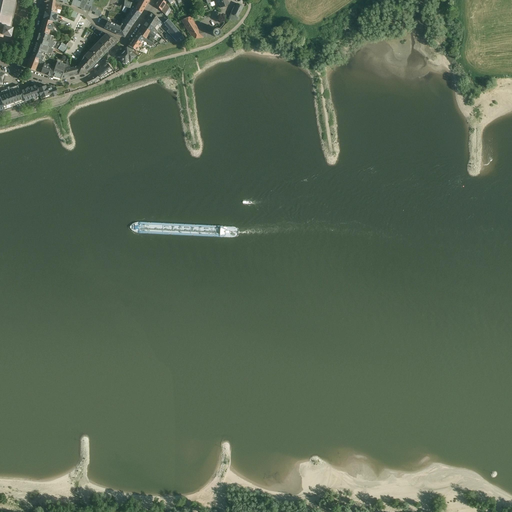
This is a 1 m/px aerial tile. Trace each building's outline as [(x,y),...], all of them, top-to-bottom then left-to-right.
[(0,0),(0,36),(2,36),(2,35),(10,37),(12,28),(10,28),(15,0),(0,0)] [(50,0),(44,0),(44,2),(46,2),(45,11),(57,13),(57,9),(61,10),(61,6),(55,4),(55,2),(55,1),(54,1),(50,0)] [(87,0),(81,0),(81,2),(79,7),(81,8),(81,9),(84,10),(87,0)] [(87,0),(84,10),(89,12),(90,11),(92,5),(93,0),(87,0)] [(139,0),(137,5),(134,10),(141,13),(144,9),(148,1),(145,0),(139,0)] [(168,8),(166,4),(165,3),(162,0),(158,0),(156,5),(161,11),(164,14),(168,8)] [(226,0),(216,0),(220,8),(229,4),(226,0)] [(187,18),(178,2),(177,1),(174,4),(171,5),(181,20),(187,18)] [(237,4),(235,7),(234,7),(228,20),(229,21),(230,20),(230,21),(235,20),(236,20),(237,21),(238,20),(239,19),(239,18),(239,17),(238,17),(238,16),(240,12),(241,12),(241,11),(241,10),(243,7),(237,4)] [(132,9),(121,23),(131,27),(141,13),(134,10),(132,9)] [(57,13),(45,11),(43,20),(52,21),(52,22),(55,22),(57,13)] [(161,22),(151,12),(148,17),(157,24),(158,25),(161,22)] [(74,22),(73,23),(77,25),(82,15),(79,13),(78,14),(76,19),(74,22)] [(108,19),(102,17),(99,22),(105,25),(107,21),(108,19)] [(157,24),(148,17),(145,21),(153,26),(154,28),(157,24)] [(206,26),(196,27),(190,17),(187,18),(181,20),(192,39),(203,38),(213,36),(212,36),(212,35),(212,34),(211,34),(211,33),(211,32),(212,31),(212,30),(213,29),(213,27),(206,28),(206,26)] [(52,21),(43,20),(39,32),(48,35),(50,30),(52,31),(52,30),(53,26),(53,25),(51,25),(52,22),(52,21)] [(72,22),(68,21),(65,27),(74,30),(75,28),(71,26),(72,22)] [(119,27),(107,21),(105,25),(104,28),(124,37),(131,27),(121,23),(119,27)] [(153,26),(145,21),(142,26),(150,31),(148,35),(153,38),(157,32),(154,28),(153,26)] [(182,35),(170,21),(165,25),(166,27),(168,30),(166,32),(175,41),(176,41),(179,38),(180,40),(181,41),(182,40),(184,39),(182,35)] [(154,40),(150,37),(149,38),(146,37),(148,35),(150,31),(142,26),(137,34),(144,38),(145,39),(152,43),(154,40)] [(215,28),(214,28),(213,29),(212,30),(212,31),(211,32),(211,33),(211,34),(212,34),(212,35),(212,36),(213,36),(213,37),(215,37),(217,37),(218,37),(219,36),(220,34),(220,33),(220,32),(220,31),(219,30),(219,29),(218,29),(217,28),(215,28)] [(48,35),(39,32),(36,42),(45,45),(45,46),(51,48),(53,49),(53,48),(56,42),(52,41),(53,37),(48,35)] [(78,66),(70,68),(70,67),(66,65),(60,79),(63,79),(85,73),(91,68),(117,41),(114,38),(106,33),(84,56),(80,65),(78,66)] [(137,34),(133,38),(140,43),(142,40),(149,44),(148,45),(151,46),(153,44),(152,43),(145,39),(144,38),(137,34)] [(133,38),(128,46),(133,49),(136,51),(141,43),(140,43),(133,38)] [(45,45),(36,42),(32,53),(38,55),(41,56),(44,57),(44,55),(50,57),(53,49),(51,48),(45,46),(45,45)] [(61,43),(56,42),(53,48),(53,49),(58,51),(58,50),(58,49),(61,43)] [(66,46),(61,43),(58,49),(58,50),(64,53),(68,47),(66,46)] [(155,46),(155,47),(149,49),(147,55),(141,53),(139,56),(137,59),(134,61),(121,69),(121,70),(120,70),(119,71),(116,72),(116,73),(122,70),(129,65),(133,63),(136,61),(138,59),(140,57),(142,53),(147,55),(149,49),(154,47),(155,47),(155,46)] [(126,48),(118,57),(125,64),(128,60),(130,62),(135,56),(130,52),(126,48)] [(40,59),(31,56),(29,61),(26,68),(34,71),(38,62),(41,63),(42,61),(42,60),(40,59)] [(65,65),(57,62),(51,77),(60,79),(66,65),(65,65)] [(107,64),(105,66),(96,74),(99,78),(104,73),(105,74),(107,73),(106,72),(111,68),(107,64)] [(44,65),(43,68),(41,73),(51,77),(54,68),(44,65)] [(119,70),(120,69),(119,67),(117,68),(118,69),(114,72),(115,73),(99,82),(94,84),(88,86),(81,89),(80,89),(81,90),(85,88),(94,85),(98,83),(115,73),(115,72),(116,71),(119,70)] [(96,74),(93,77),(88,80),(86,81),(87,84),(96,81),(99,78),(96,74)] [(17,85),(9,88),(1,91),(0,93),(0,99),(0,100),(3,109),(24,101),(20,91),(20,90),(19,90),(17,85)] [(36,85),(29,88),(29,87),(26,88),(26,89),(20,91),(24,101),(39,96),(37,89),(36,85)] [(49,87),(46,88),(46,86),(37,89),(39,96),(40,98),(49,95),(49,97),(52,96),(52,97),(55,96),(55,95),(57,94),(55,87),(51,89),(51,88),(50,87),(49,87)]
